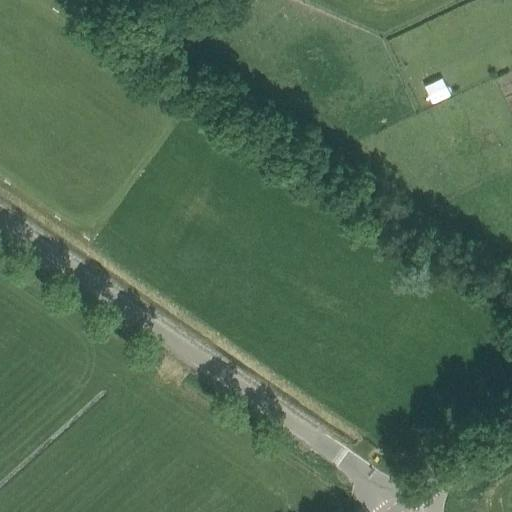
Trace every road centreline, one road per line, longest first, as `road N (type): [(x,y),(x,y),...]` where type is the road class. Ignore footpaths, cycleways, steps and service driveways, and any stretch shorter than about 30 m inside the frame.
road 1 (unclassified): [(411,499),(0,216)]
road 2 (tertiary): [(411,499),(453,465),(511,435)]
